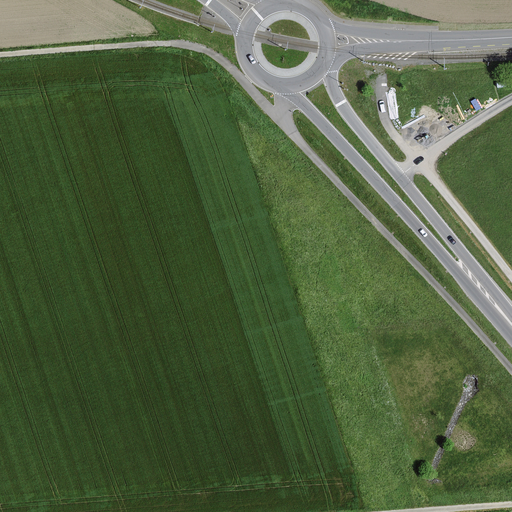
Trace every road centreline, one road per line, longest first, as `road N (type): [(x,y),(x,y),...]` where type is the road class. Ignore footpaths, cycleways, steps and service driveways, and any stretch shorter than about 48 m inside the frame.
road 1 (track): [(0,55),(179,43),(218,57),(511,369)]
road 2 (primary): [(287,84),(491,300)]
road 3 (primary): [(491,300),(397,175)]
road 4 (residential): [(420,161),(511,276)]
road 5 (primary): [(397,175),(340,102),(322,61)]
